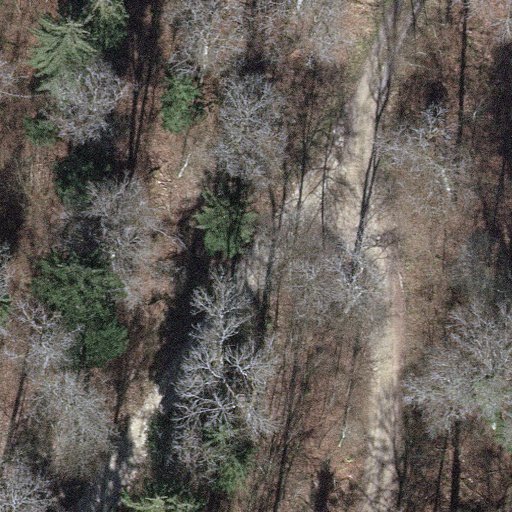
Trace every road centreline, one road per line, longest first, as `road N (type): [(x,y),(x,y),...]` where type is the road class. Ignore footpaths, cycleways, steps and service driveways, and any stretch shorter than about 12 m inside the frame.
road 1 (track): [(392,0),(345,94),(75,511)]
road 2 (track): [(345,94),(398,382),(359,511)]
